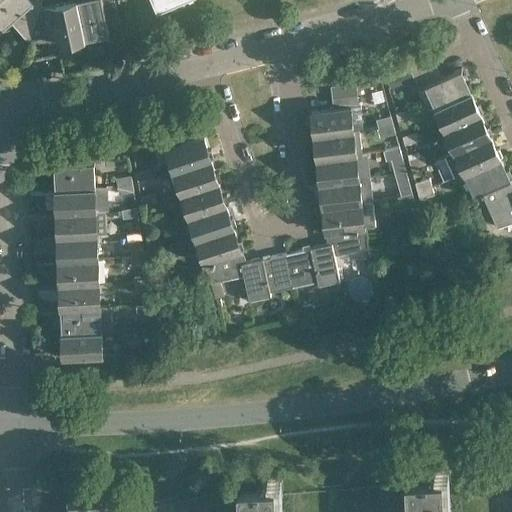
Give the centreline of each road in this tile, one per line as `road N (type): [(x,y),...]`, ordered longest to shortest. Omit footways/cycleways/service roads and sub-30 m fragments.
road 1 (tertiary): [(16,429),(386,392),(511,364)]
road 2 (residential): [(198,65),(261,234),(301,220),(287,41)]
road 3 (residential): [(16,429),(3,116)]
road 4 (residential): [(3,116),(198,65)]
road 5 (residential): [(287,41),(436,0)]
road 6 (residential): [(448,0),(511,127)]
